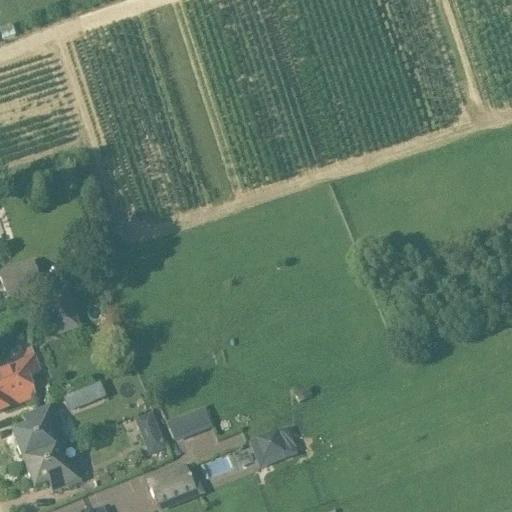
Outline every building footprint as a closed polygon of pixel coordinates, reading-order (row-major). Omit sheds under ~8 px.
[(0,283),(5,299),(39,288),(31,264),(0,274),(0,283)] [(65,289),(40,297),(51,328),(75,320),(65,289)] [(0,413),(5,412),(4,410),(36,398),(29,378),(39,374),(33,356),(0,368),(0,413)] [(12,435),(23,463),(55,449),(49,433),(59,429),(50,406),(25,416),(29,428),(12,435)] [(206,412),(167,420),(172,442),(211,433),(206,412)] [(132,421),(146,455),(164,447),(151,414),(132,421)] [(277,435),(257,443),(264,463),(285,455),(277,435)] [(55,449),(23,463),(33,490),(51,483),(56,494),(81,483),(72,461),(61,465),(55,449)] [(198,465),(204,485),(243,474),(237,453),(198,465)] [(156,511),(163,511),(202,496),(190,466),(145,484),(156,511)]
